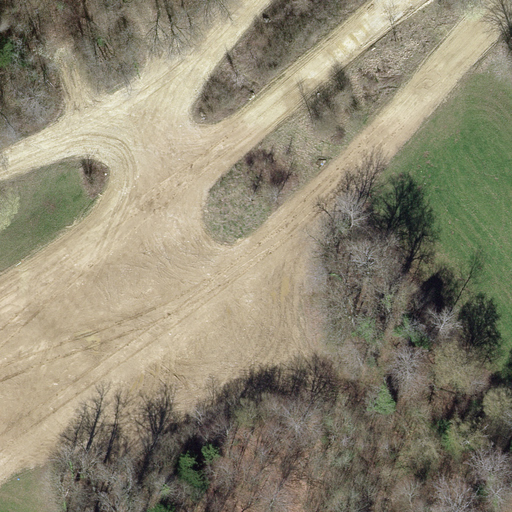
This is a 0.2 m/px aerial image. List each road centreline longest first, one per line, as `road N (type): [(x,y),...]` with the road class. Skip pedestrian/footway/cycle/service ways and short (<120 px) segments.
road 1 (track): [(0,354),(41,336),(169,185),(404,0)]
road 2 (track): [(256,260),(510,0)]
road 3 (track): [(0,452),(256,260)]
road 4 (track): [(169,185),(131,108),(0,166)]
road 5 (track): [(41,336),(256,260)]
road 6 (track): [(131,108),(242,0)]
